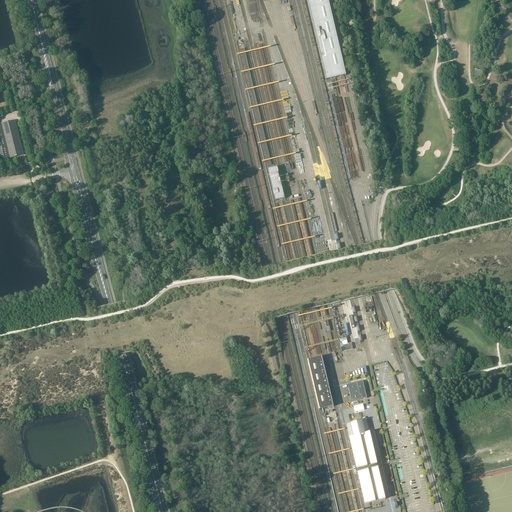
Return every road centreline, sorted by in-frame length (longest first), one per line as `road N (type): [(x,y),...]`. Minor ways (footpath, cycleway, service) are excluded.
road 1 (unclassified): [(461,511),(425,374),(402,335),(372,242),(385,164),(347,0)]
road 2 (primary): [(162,511),(29,0)]
road 3 (track): [(189,296),(158,265),(141,219),(159,144),(188,110),(165,0)]
road 4 (unknown): [(420,511),(382,369)]
